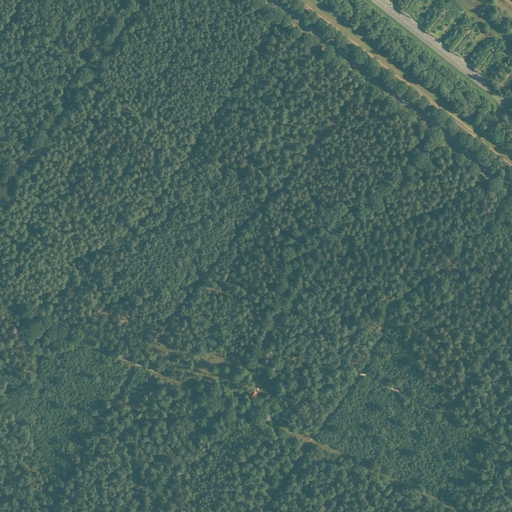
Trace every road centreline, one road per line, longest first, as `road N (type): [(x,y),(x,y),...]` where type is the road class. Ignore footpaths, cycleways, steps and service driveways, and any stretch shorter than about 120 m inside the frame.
road 1 (track): [(446,135),(393,187),(315,224),(299,241),(258,351),(243,379),(218,399)]
road 2 (tertiary): [(272,0),(511,188)]
road 3 (track): [(146,511),(163,474),(218,399)]
